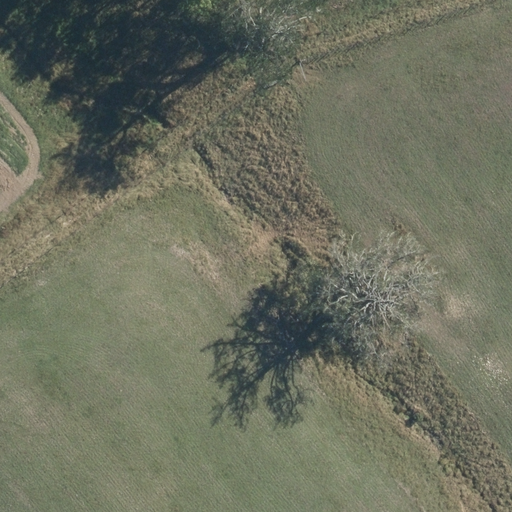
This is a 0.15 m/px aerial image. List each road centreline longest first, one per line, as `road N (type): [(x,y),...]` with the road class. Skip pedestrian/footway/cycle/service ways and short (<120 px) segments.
road 1 (unknown): [(511,166),(0,466)]
road 2 (unknown): [(205,339),(313,511)]
